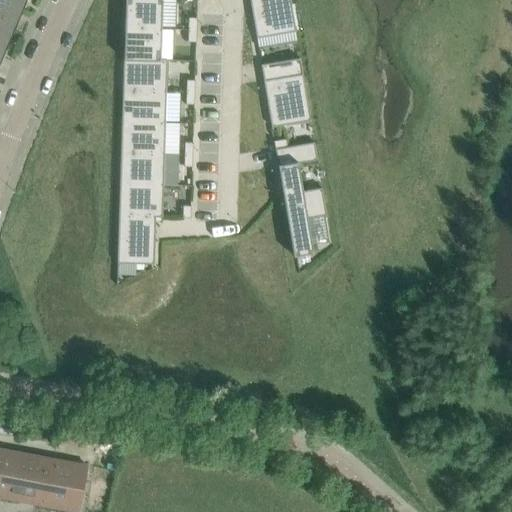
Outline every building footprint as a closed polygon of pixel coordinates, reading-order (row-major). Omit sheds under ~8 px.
[(0,0),(21,10),(25,0),(0,0)] [(0,0),(0,27),(11,32),(21,10),(0,0)] [(124,0),(124,27),(161,28),(161,0),(124,0)] [(293,20),(289,0),(249,0),(256,37),(291,31),(294,30),(292,20),(293,20)] [(188,17),(187,29),(196,30),(196,17),(188,17)] [(0,27),(0,53),(2,54),(11,32),(0,27)] [(124,27),(123,58),(160,59),(161,28),(124,27)] [(195,42),(196,30),(187,29),(187,41),(195,42)] [(167,59),(160,59),(123,58),(122,89),(166,91),(167,59)] [(260,64),(263,80),(302,73),(299,58),(260,64)] [(302,73),(263,80),(271,127),(310,120),(302,73)] [(186,80),(186,92),(194,92),(194,80),(186,80)] [(122,89),(121,120),(165,122),(166,91),(122,89)] [(194,104),(194,92),(186,92),(185,104),(194,104)] [(121,120),(120,152),(164,153),(165,122),(121,120)] [(275,148),(287,146),(285,138),(273,140),(275,148)] [(184,154),(192,154),(192,142),(184,142),(184,154)] [(313,253),(307,218),(326,215),(321,187),(302,190),(297,163),(317,160),(314,142),(287,146),(275,148),(286,216),(293,256),(313,253)] [(164,153),(120,152),(119,183),(163,184),(164,153)] [(192,154),(184,154),(183,166),(192,166),(192,154)] [(119,183),(118,214),(155,215),(155,217),(162,217),(163,184),(119,183)] [(182,217),(190,218),(190,206),(182,205),(182,217)] [(154,264),(155,217),(155,215),(118,214),(117,263),(154,264)] [(0,493),(77,508),(76,511),(77,511),(86,465),(85,464),(84,468),(0,452),(0,493)]
